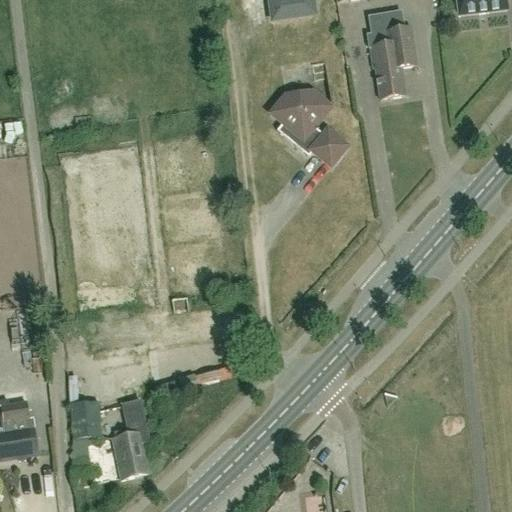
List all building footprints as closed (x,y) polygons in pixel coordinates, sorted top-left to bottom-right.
[(314,19),(311,0),(270,0),(274,24),(314,19)] [(457,0),(459,18),(507,13),(505,0),(457,0)] [(412,32),(386,36),(388,48),(370,51),(374,74),(376,74),(380,103),(406,99),(401,72),(418,69),(412,32)] [(291,99),(275,117),(285,125),(277,134),(308,160),(313,154),(331,169),(346,150),(328,135),(324,139),(312,129),(326,112),(308,97),(291,99)] [(34,277),(21,279),(22,289),(48,284),(42,249),(30,251),(34,277)] [(209,308),(189,314),(192,323),(211,317),(209,308)] [(0,463),(39,457),(34,432),(21,434),(20,425),(29,423),(26,405),(1,409),(4,426),(0,426),(0,463)] [(70,407),(73,442),(73,473),(89,473),(88,440),(100,440),(97,405),(79,406),(70,407)] [(121,484),(151,477),(151,476),(150,476),(144,445),(149,444),(140,405),(122,409),(128,434),(115,437),(116,441),(112,442),(121,483),(121,484)]
